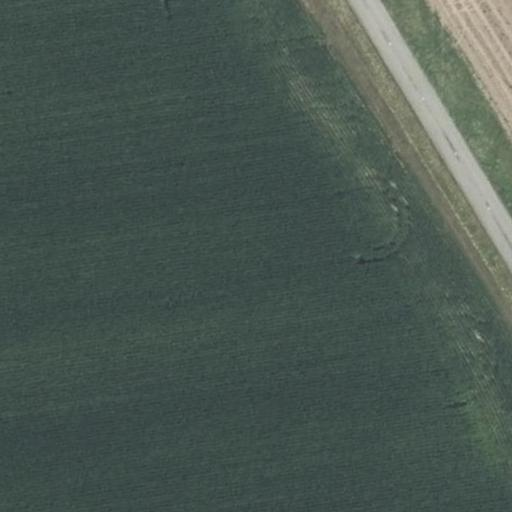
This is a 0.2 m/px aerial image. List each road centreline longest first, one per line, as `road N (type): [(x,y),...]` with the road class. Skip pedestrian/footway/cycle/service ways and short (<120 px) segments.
road 1 (track): [(311,0),(511,326)]
road 2 (tertiary): [(511,257),(360,0)]
